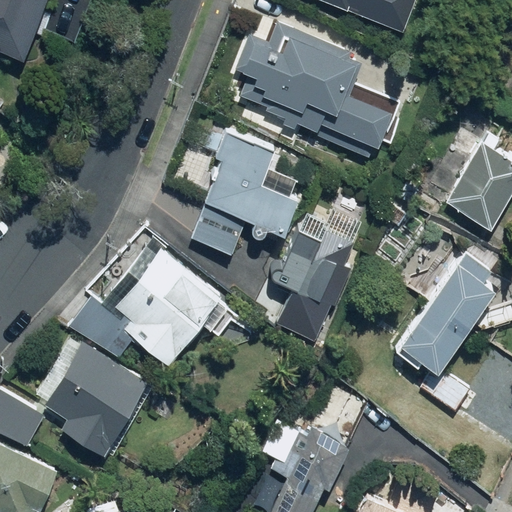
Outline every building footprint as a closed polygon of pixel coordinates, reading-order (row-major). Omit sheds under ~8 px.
[(0,0),(0,47),(23,56),(46,0),(0,0)] [(333,0),(403,27),(413,0),(333,0)] [(273,36),(254,29),(242,63),(261,71),(256,85),(305,103),(308,95),(340,107),(334,123),(381,140),(394,104),(351,89),(363,55),(350,50),(353,43),(280,16),(273,36)] [(222,154),(193,234),(236,250),(246,223),(266,231),(268,224),(282,230),(291,233),(294,225),(296,218),(298,214),(306,193),(297,190),(303,172),(272,161),(278,142),(215,120),(205,148),(222,154)] [(492,221),(511,186),(511,144),(483,128),(445,194),(492,221)] [(331,300),(338,303),(362,236),(326,224),(322,235),(294,225),(291,233),(282,230),(267,271),(292,280),(277,320),(319,334),(331,300)] [(436,361),(439,364),(442,360),(495,281),(484,273),(492,260),(468,244),(459,258),(423,234),(396,274),(429,296),(395,345),(419,361),(424,353),(436,361)] [(242,303),(150,235),(122,273),(133,281),(118,303),(132,314),(125,323),(172,358),(201,317),(221,332),(242,303)] [(63,414),(58,423),(118,454),(158,378),(72,332),(39,394),(49,399),(46,405),(63,414)] [(279,454),(274,466),(258,500),(273,507),(270,511),(309,511),(324,481),(330,483),(351,438),(313,421),(309,430),(277,415),(263,446),(279,454)] [(38,511),(60,462),(0,435),(0,505),(15,511),(38,511)] [(98,511),(117,511),(117,509),(121,508),(116,495),(96,503),(99,511),(98,511)]
